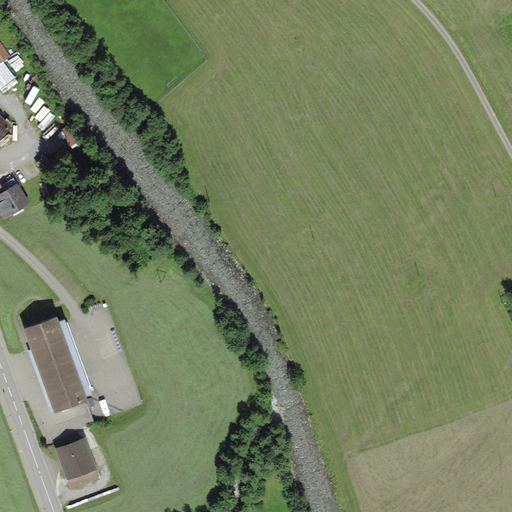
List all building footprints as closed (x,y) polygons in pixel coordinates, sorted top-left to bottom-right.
[(9,55),(0,41),(0,60),(3,59),(9,55)] [(3,59),(0,60),(0,88),(16,77),(3,59)] [(28,97),(34,100),(42,85),(36,81),(28,97)] [(42,103),(49,90),(42,87),(35,100),(42,103)] [(0,138),(13,126),(0,110),(0,138)] [(0,211),(3,216),(29,200),(17,179),(4,187),(0,180),(0,211)] [(55,316),(25,327),(56,409),(86,398),(55,316)] [(84,436),(55,447),(66,477),(96,466),(84,436)] [(96,466),(66,477),(70,488),(100,477),(96,466)]
